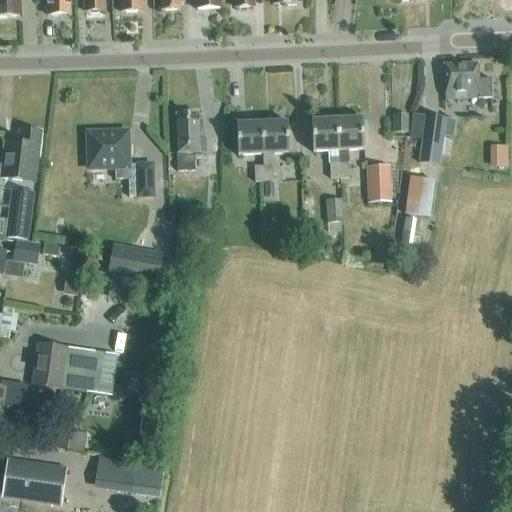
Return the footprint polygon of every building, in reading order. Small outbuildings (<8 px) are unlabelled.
[(0,0),(0,19),(19,19),(18,0),(0,0)] [(69,17),(68,0),(43,0),(43,3),(46,3),(47,18),(69,17)] [(84,0),(85,13),(89,13),(91,15),(96,15),(98,13),(103,13),(101,0),(84,0)] [(120,0),(121,15),(140,14),(139,0),(120,0)] [(180,12),(179,0),(160,0),(162,13),(180,12)] [(195,0),(196,11),(219,10),(219,0),(195,0)] [(233,0),(234,9),(253,9),(252,0),(233,0)] [(491,99),(490,80),(478,81),(477,66),(443,67),(445,101),(491,99)] [(198,140),(197,115),(176,116),(176,154),(176,171),(193,171),(192,154),(205,153),(204,140),(198,140)] [(392,133),(404,132),(403,116),(392,117),(392,133)] [(441,167),(444,138),(453,139),(455,121),(413,117),(411,138),(422,139),(419,165),(441,167)] [(360,120),(335,121),(338,181),(347,181),(346,153),(361,152),(360,120)] [(335,121),(311,122),(312,154),(325,154),(325,161),(328,161),(329,181),(338,181),(335,121)] [(286,123),(261,124),(262,156),(262,167),(263,167),(263,183),(271,183),(270,167),(274,167),(274,155),(288,155),(286,123)] [(262,156),(261,124),(236,125),(237,157),(262,156)] [(35,175),(41,134),(19,131),(17,144),(4,142),(0,165),(0,178),(20,181),(21,173),(35,175)] [(128,169),(127,134),(87,135),(88,171),(114,170),(115,182),(128,181),(128,199),(153,199),(152,166),(136,167),(136,169),(128,169)] [(490,168),(508,168),(509,146),(491,145),(490,168)] [(401,182),(402,166),(392,166),(391,182),(401,182)] [(263,167),(262,167),(253,168),(254,184),(263,183),(263,167)] [(391,204),(390,167),(367,168),(368,205),(391,204)] [(434,182),(409,179),(405,216),(430,219),(434,182)] [(264,199),(274,199),(273,183),(271,183),(263,183),(264,199)] [(27,242),(33,195),(13,192),(6,239),(16,240),(16,242),(32,244),(32,242),(27,242)] [(341,233),(340,201),(327,201),(329,234),(341,233)] [(402,244),(412,246),(416,221),(406,220),(402,244)] [(188,290),(197,229),(180,227),(172,287),(188,290)] [(37,267),(40,244),(32,242),(32,244),(16,242),(13,263),(6,262),(4,277),(22,279),(24,265),(37,267)] [(56,258),(58,246),(43,243),(41,255),(56,258)] [(163,258),(112,249),(108,276),(158,285),(163,258)] [(65,293),(75,295),(77,282),(66,280),(65,293)] [(0,337),(8,338),(11,324),(1,322),(0,325),(0,337)] [(118,359),(39,345),(30,386),(114,399),(118,359)] [(141,383),(130,379),(128,383),(132,390),(138,392),(141,383)] [(0,425),(3,426),(5,413),(22,415),(26,386),(5,383),(4,389),(0,388),(0,425)] [(84,453),(86,434),(61,431),(59,450),(84,453)] [(96,492),(131,497),(136,466),(100,460),(96,492)] [(8,462),(5,484),(2,497),(60,506),(66,471),(8,462)]
